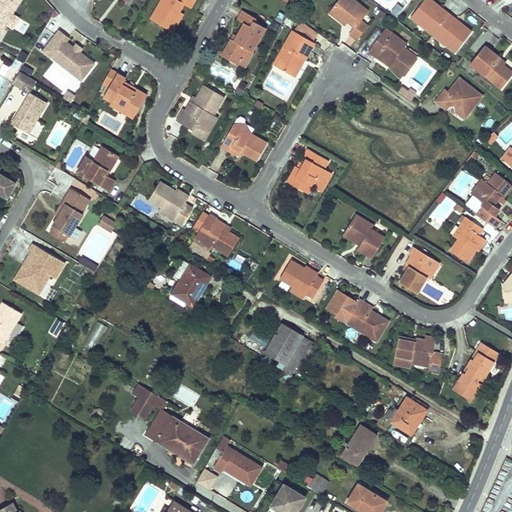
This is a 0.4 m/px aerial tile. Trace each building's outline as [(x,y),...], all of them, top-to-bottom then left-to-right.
[(20,0),(0,0),(0,35),(6,25),(10,18),(12,15),(20,0)] [(162,0),(150,21),(169,32),(179,13),(184,5),(191,9),(196,1),(193,0),(175,0),(174,0),(162,0)] [(352,0),(340,0),(332,10),(348,23),(355,29),(351,35),(359,41),(369,27),(362,22),(369,13),(352,0)] [(441,13),(425,0),(412,18),(457,52),(470,35),(455,23),(457,20),(443,10),(441,13)] [(430,0),(425,0),(441,13),(443,10),(430,0)] [(348,23),(332,10),(330,14),(345,26),(348,23)] [(179,13),(169,32),(173,34),(183,16),(179,13)] [(232,41),(222,57),(239,66),(248,52),(251,54),(265,29),(254,23),(256,21),(242,13),(237,22),(244,25),(237,38),(235,42),(232,41)] [(12,15),(10,18),(6,25),(13,29),(19,19),(12,15)] [(21,19),(15,29),(24,33),(29,23),(21,19)] [(457,20),(455,23),(470,35),(472,32),(457,20)] [(369,53),(377,59),(380,55),(392,65),(390,68),(404,78),(418,58),(405,49),(407,46),(386,30),(369,53)] [(70,39),(60,32),(48,46),(57,54),(53,60),(82,82),(95,65),(80,54),(83,50),(77,45),(74,49),(67,44),(70,39)] [(274,67),(290,77),(299,61),(303,64),(314,46),(293,34),(274,67)] [(57,54),(48,46),(44,52),(53,60),(57,54)] [(511,72),(503,66),(498,62),(500,59),(485,47),(471,65),(502,89),(511,75),(511,72)] [(245,70),(254,55),(251,54),(248,52),(239,66),(245,70)] [(380,55),(377,59),(390,68),(392,65),(380,55)] [(12,67),(20,70),(23,61),(15,59),(12,67)] [(0,72),(6,74),(9,66),(0,61),(0,72)] [(299,61),(290,77),(295,79),(303,64),(299,61)] [(104,82),(102,85),(109,89),(103,98),(112,103),(135,116),(146,97),(136,91),(134,93),(122,86),(123,83),(125,80),(110,71),(104,82)] [(29,78),(20,72),(13,83),(22,89),(29,78)] [(37,82),(29,78),(22,89),(30,94),(37,82)] [(452,96),(449,94),(446,91),(437,103),(447,110),(450,107),(455,106),(456,112),(463,112),(468,115),(482,97),(460,79),(454,87),(457,90),(452,96)] [(248,84),(241,81),(235,91),(241,95),(248,84)] [(136,91),(123,83),(122,86),(134,93),(136,91)] [(454,87),(449,94),(452,96),(457,90),(454,87)] [(194,105),(191,103),(185,112),(183,111),(177,122),(193,132),(196,128),(204,133),(214,117),(224,99),(204,88),(197,100),(194,105)] [(408,94),(402,90),(399,94),(405,98),(408,94)] [(417,95),(411,91),(408,94),(405,98),(411,103),(417,95)] [(47,104),(30,94),(11,124),(28,134),(47,104)] [(135,116),(112,103),(110,107),(133,120),(135,116)] [(90,117),(86,114),(81,122),(87,126),(90,122),(88,121),(90,117)] [(249,131),(250,131),(253,126),(244,121),(244,117),(240,114),(236,116),(233,121),(249,131)] [(214,117),(204,133),(208,135),(217,119),(214,117)] [(38,138),(45,124),(37,120),(31,134),(38,138)] [(233,121),(219,145),(228,150),(230,147),(238,152),(244,152),(255,159),(266,141),(250,131),(249,131),(233,121)] [(204,141),(208,135),(204,133),(196,128),(193,132),(192,134),(204,141)] [(498,136),(495,132),(487,139),(491,143),(492,141),(498,136)] [(86,157),(77,172),(108,191),(115,180),(107,176),(118,157),(101,148),(93,161),(86,157)] [(508,163),(511,157),(511,153),(508,150),(503,158),(508,163)] [(304,171),(302,170),(299,168),(290,183),(310,195),(314,187),(318,190),(329,172),(326,170),(331,163),(313,152),(308,160),(310,162),(304,171)] [(481,158),(474,152),(462,168),(467,172),(471,166),(474,167),(481,158)] [(329,172),(318,190),(322,192),(333,174),(329,172)] [(0,194),(7,199),(17,183),(1,174),(0,175),(0,194)] [(482,180),(471,195),(483,204),(481,207),(475,216),(477,217),(496,230),(502,222),(494,216),(499,210),(493,205),(497,201),(500,196),(502,198),(511,186),(495,174),(487,184),(482,180)] [(150,201),(162,208),(177,217),(175,220),(184,226),(194,208),(185,203),(188,199),(176,191),(160,183),(150,201)] [(178,188),(176,191),(188,199),(190,195),(178,188)] [(89,200),(71,189),(63,203),(66,204),(58,217),(52,226),(54,227),(61,231),(67,235),(69,236),(83,215),(81,213),(89,200)] [(471,195),(469,197),(481,207),(483,204),(471,195)] [(500,196),(497,201),(503,205),(506,201),(502,198),(500,196)] [(66,204),(63,203),(55,215),(58,217),(66,204)] [(162,208),(160,211),(175,220),(177,217),(162,208)] [(202,214),(193,228),(199,232),(208,218),(202,214)] [(229,257),(238,241),(228,234),(222,231),(225,227),(217,222),(218,220),(209,215),(208,218),(199,232),(196,237),(213,247),(229,257)] [(356,216),(346,233),(362,243),(360,247),(358,251),(372,260),(385,239),(371,230),(373,226),(356,216)] [(116,225),(103,217),(99,225),(112,232),(116,225)] [(464,227),(456,239),(457,240),(450,250),(467,262),(476,250),(483,239),(478,236),(483,230),(466,218),(461,224),(464,227)] [(461,224),(453,237),(456,239),(464,227),(461,224)] [(61,231),(54,227),(50,234),(63,242),(67,235),(61,231)] [(346,233),(344,237),(360,247),(362,243),(346,233)] [(210,251),(213,247),(196,237),(194,242),(210,251)] [(483,239),(476,250),(478,251),(486,241),(483,239)] [(65,262),(34,243),(29,251),(31,252),(34,254),(29,262),(32,263),(30,266),(24,263),(19,271),(28,276),(23,283),(35,291),(46,272),(56,278),(65,262)] [(411,257),(406,265),(410,267),(407,273),(400,283),(417,294),(421,289),(426,281),(428,277),(437,262),(413,248),(409,256),(411,257)] [(34,254),(31,252),(24,263),(30,266),(32,263),(29,262),(34,254)] [(280,280),(293,287),(306,295),(313,300),(324,282),(317,277),(304,270),(291,261),(280,280)] [(437,262),(428,277),(431,279),(440,264),(437,262)] [(194,307),(198,299),(196,298),(199,292),(202,294),(211,278),(191,265),(173,294),(194,307)] [(95,272),(86,267),(82,274),(91,279),(95,272)] [(306,267),(304,270),(317,277),(318,274),(306,267)] [(28,276),(19,271),(15,278),(23,283),(28,276)] [(50,274),(46,272),(35,291),(39,293),(50,274)] [(306,295),(293,287),(290,293),(303,301),(306,295)] [(328,310),(337,316),(347,321),(352,312),(359,317),(367,304),(360,300),(358,303),(339,292),(328,310)] [(0,341),(4,343),(22,312),(4,301),(0,307),(0,341)] [(347,321),(345,323),(377,343),(389,323),(372,312),(374,309),(367,304),(359,317),(352,312),(347,321)] [(84,343),(95,349),(107,326),(96,320),(84,343)] [(287,364),(283,370),(291,375),(298,364),(305,368),(318,345),(283,323),(266,352),(287,364)] [(254,329),(249,338),(265,347),(271,338),(254,329)] [(410,349),(411,346),(398,343),(393,367),(410,370),(411,367),(412,362),(430,366),(429,371),(428,374),(439,376),(442,360),(433,359),(435,348),(425,347),(416,345),(415,346),(415,350),(410,349)] [(464,386),(461,384),(455,392),(473,402),(483,385),(479,383),(483,376),(487,369),(491,371),(501,355),(484,344),(478,354),(482,356),(477,364),(474,362),(466,375),(469,377),(464,386)] [(287,364),(266,352),(262,357),(264,358),(283,370),(287,364)] [(478,354),(474,362),(477,364),(482,356),(478,354)] [(283,370),(264,358),(258,367),(269,373),(270,372),(280,378),(279,379),(286,384),(291,375),(283,370)] [(412,362),(411,367),(429,371),(430,366),(412,362)] [(466,375),(461,384),(464,386),(469,377),(466,375)] [(140,398),(146,388),(140,384),(133,393),(140,398)] [(147,389),(146,388),(140,398),(132,410),(146,419),(156,404),(164,409),(168,401),(147,389)] [(398,388),(396,392),(405,397),(407,393),(398,388)] [(400,411),(393,423),(412,435),(428,411),(408,398),(400,411)] [(393,423),(400,411),(393,407),(386,419),(393,423)] [(162,411),(148,435),(159,442),(158,442),(194,464),(210,438),(173,417),(162,411)] [(362,425),(342,455),(358,465),(378,435),(362,425)] [(224,435),(216,449),(223,452),(215,466),(222,471),(225,468),(244,479),(249,473),(256,477),(262,466),(228,445),(231,439),(224,435)] [(130,442),(125,449),(131,453),(136,445),(130,442)] [(281,461),(278,467),(288,473),(292,467),(281,461)] [(205,468),(199,477),(211,483),(216,474),(205,468)] [(249,473),(244,479),(252,484),(256,477),(249,473)] [(313,480),(309,486),(322,495),(330,482),(317,474),(313,480)] [(306,477),(302,483),(309,486),(313,480),(309,477),(308,478),(306,477)] [(179,487),(171,482),(168,487),(176,492),(179,487)] [(294,511),(305,496),(284,483),(270,504),(283,511),(294,511)] [(380,511),(382,510),(380,508),(385,500),(359,485),(349,502),(365,511),(380,511)] [(195,498),(181,488),(178,493),(192,502),(195,498)] [(166,511),(164,511),(162,511),(192,511),(174,500),(166,511)] [(18,511),(19,511),(14,503),(0,510),(0,511),(18,511)]
